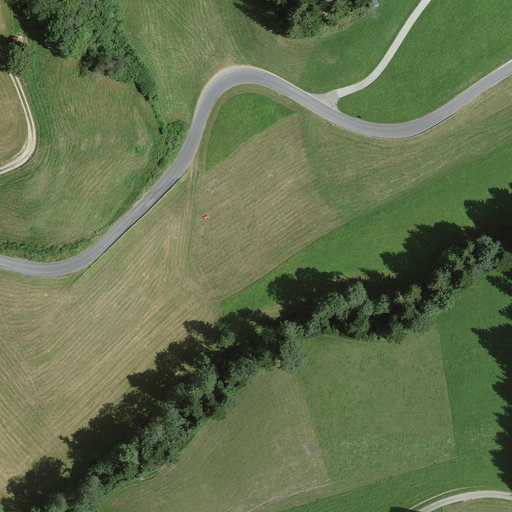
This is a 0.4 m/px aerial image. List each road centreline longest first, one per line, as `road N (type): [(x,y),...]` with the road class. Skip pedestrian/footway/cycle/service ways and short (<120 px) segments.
road 1 (unclassified): [(511,66),(427,122),(388,131),(340,119),(272,81),(236,76),(212,93),(174,172),(93,252),(60,268),(0,260)]
road 2 (track): [(426,0),(375,74),(319,107)]
road 3 (track): [(0,50),(32,131),(30,150),(0,169)]
